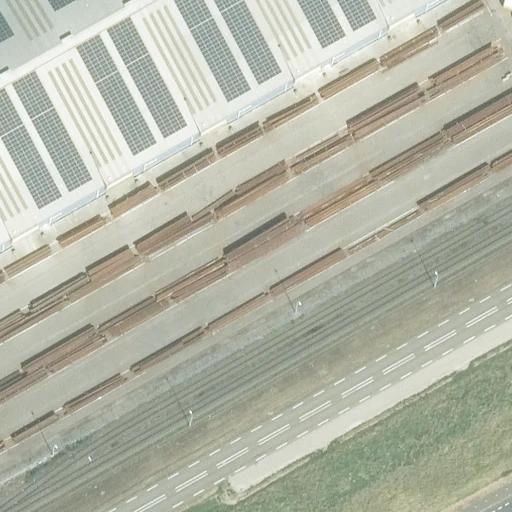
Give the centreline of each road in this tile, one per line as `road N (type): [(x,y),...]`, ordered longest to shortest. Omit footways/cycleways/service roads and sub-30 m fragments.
road 1 (unknown): [(0,425),(511,139)]
road 2 (unclassified): [(138,511),(511,300)]
